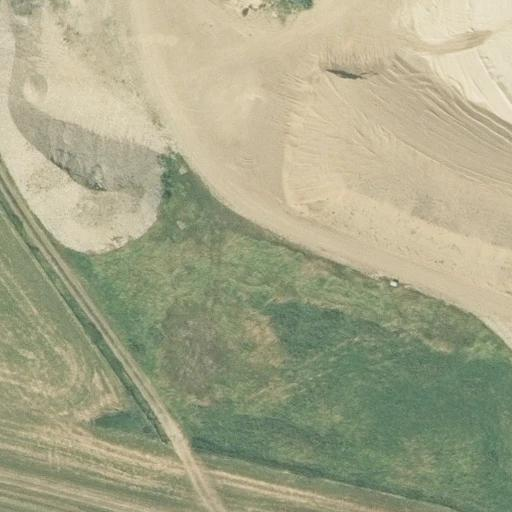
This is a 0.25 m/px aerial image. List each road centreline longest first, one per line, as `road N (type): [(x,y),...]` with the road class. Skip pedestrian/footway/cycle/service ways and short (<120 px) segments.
road 1 (track): [(511,307),(245,220),(203,180),(158,87),(133,0)]
road 2 (track): [(220,511),(0,171)]
road 3 (track): [(153,511),(0,475)]
